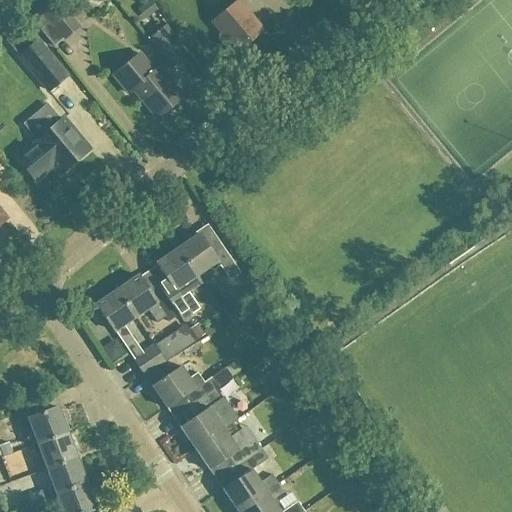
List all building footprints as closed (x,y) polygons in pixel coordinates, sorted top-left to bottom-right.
[(264,30),(239,0),(212,23),(221,34),(219,38),(220,42),(223,46),(227,48),(232,46),(237,53),(264,30)] [(79,27),(57,1),(43,13),(50,22),(41,30),(54,46),(64,38),(65,39),(79,27)] [(189,53),(166,25),(147,41),(171,69),(189,53)] [(67,75),(36,38),(17,53),(48,91),(67,75)] [(140,54),(114,76),(129,94),(134,91),(157,119),(183,97),(159,68),(154,71),(140,54)] [(90,149),(64,119),(35,143),(35,144),(18,159),(36,181),(54,166),(60,174),(90,149)] [(200,235),(178,249),(196,276),(208,267),(209,269),(214,270),(220,266),(229,280),(241,272),(223,247),(213,254),(200,235)] [(201,284),(196,276),(178,249),(157,264),(170,283),(160,289),(178,315),(189,308),(182,297),(201,284)] [(139,276),(117,291),(135,317),(147,309),(156,322),(165,316),(169,321),(178,315),(160,289),(152,295),(139,276)] [(115,332),(133,360),(146,377),(166,362),(153,345),(142,353),(123,326),(135,317),(117,291),(96,305),(114,332),(115,332)] [(235,302),(223,310),(231,321),(243,313),(235,302)] [(190,329),(197,340),(205,334),(198,324),(190,329)] [(287,341),(270,352),(290,383),(307,372),(287,341)] [(193,404),(234,377),(227,367),(204,383),(198,373),(191,378),(182,365),(152,386),(167,408),(186,395),(193,404)] [(180,428),(194,449),(232,424),(226,415),(219,420),(210,407),(240,386),(234,377),(193,404),(199,414),(180,428)] [(33,447),(69,434),(59,408),(29,419),(35,434),(29,436),(33,447)] [(229,457),(236,467),(262,450),(254,439),(240,449),(231,437),(238,432),(232,424),(194,449),(209,471),(229,457)] [(69,434),(33,447),(37,458),(43,455),(49,470),(78,459),(69,434)] [(8,456),(25,450),(22,440),(5,446),(8,456)] [(336,449),(347,465),(358,458),(346,441),(336,449)] [(268,458),(262,450),(236,467),(242,477),(223,490),(237,511),(278,484),(272,475),(262,482),(253,469),(268,458)] [(52,497),(87,484),(78,459),(49,470),(54,484),(48,486),(48,488),(22,497),(26,507),(52,497)] [(87,484),(52,497),(56,508),(62,505),(64,511),(92,511),(97,510),(87,484)] [(303,511),(304,511),(298,502),(282,511),(274,499),(284,492),(278,484),(237,511),(303,511)]
